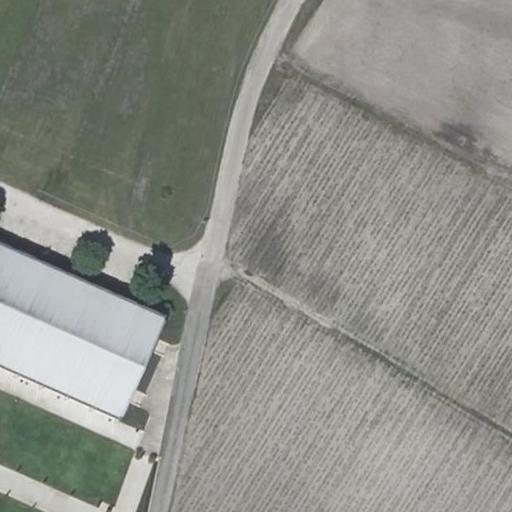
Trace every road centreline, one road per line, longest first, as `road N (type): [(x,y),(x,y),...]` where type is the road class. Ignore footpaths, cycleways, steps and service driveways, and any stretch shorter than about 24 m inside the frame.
road 1 (unclassified): [(286,0),(244,103),(163,511)]
road 2 (track): [(511,187),(262,59)]
road 3 (track): [(0,193),(210,287)]
